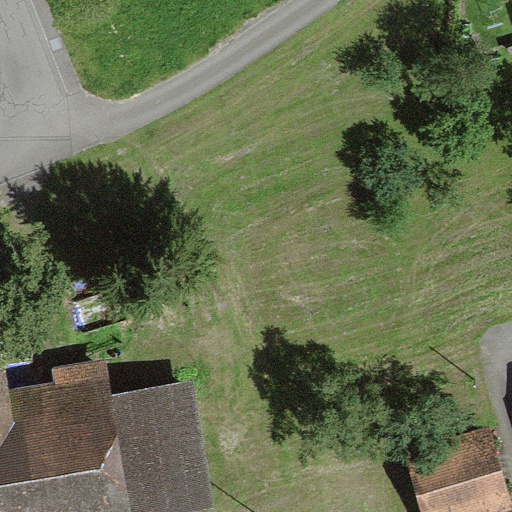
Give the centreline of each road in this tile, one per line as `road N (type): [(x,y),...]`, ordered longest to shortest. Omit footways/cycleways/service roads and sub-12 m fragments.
road 1 (residential): [(65,135),(183,85),(322,0)]
road 2 (residential): [(65,135),(38,0)]
